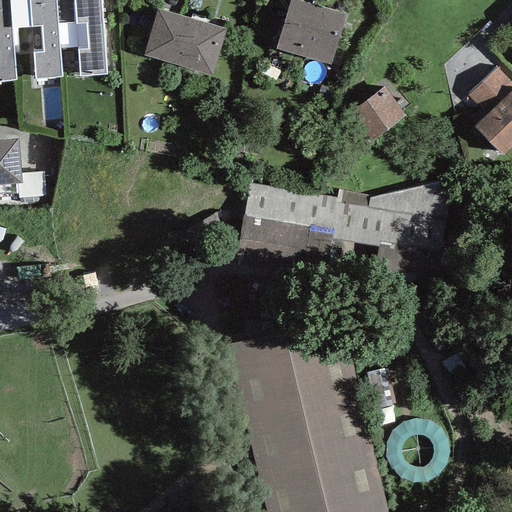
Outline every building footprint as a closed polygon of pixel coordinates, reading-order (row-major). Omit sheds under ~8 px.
[(0,0),(0,76),(15,76),(11,24),(41,22),(43,48),(34,49),(35,74),(61,72),(57,22),(85,20),(86,43),(76,44),(78,73),(108,71),(103,0),(0,0)] [(350,15),(300,1),(287,50),(337,63),(350,15)] [(233,31),(168,12),(155,57),(220,76),(233,31)] [(511,151),(511,85),(493,66),(468,92),(488,112),(476,125),(507,156),(511,151)] [(408,108),(381,81),(349,112),(376,139),(408,108)] [(18,136),(0,137),(0,182),(21,182),(18,136)] [(249,181),(243,213),(334,230),(333,236),(378,242),(373,276),(410,280),(438,267),(453,176),(372,194),(338,188),(336,196),(249,181)] [(334,230),(243,213),(234,258),(325,274),(333,236),(334,230)] [(245,337),(226,342),(268,511),(389,511),(341,314),(326,318),(322,302),(242,322),(245,337)]
